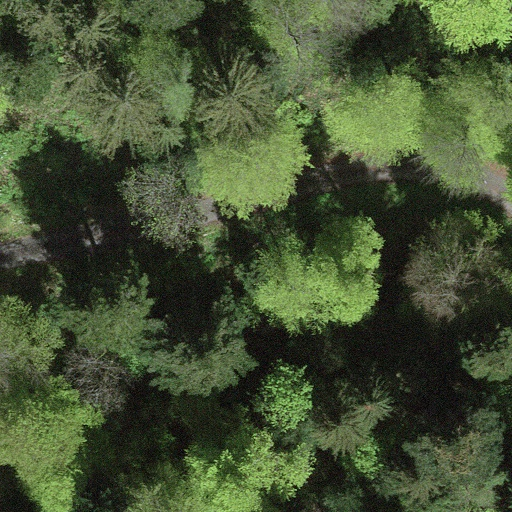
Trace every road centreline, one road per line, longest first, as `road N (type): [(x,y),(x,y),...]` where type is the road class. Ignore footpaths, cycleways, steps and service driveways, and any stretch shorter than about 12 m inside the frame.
road 1 (unclassified): [(0,256),(402,165),(445,167),(511,194)]
road 2 (track): [(0,105),(229,0)]
